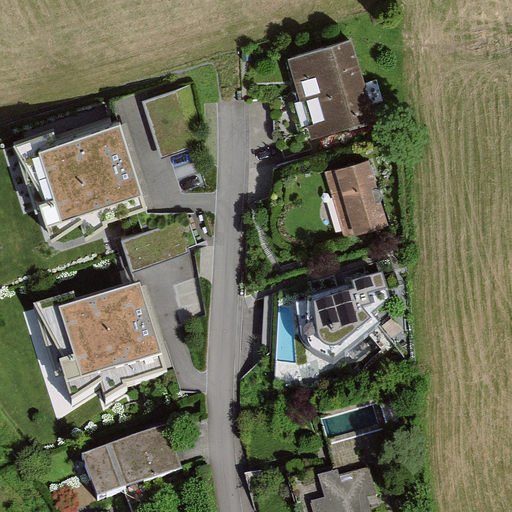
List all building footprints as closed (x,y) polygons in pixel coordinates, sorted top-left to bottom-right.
[(352,40),(293,57),(316,134),(374,117),(352,40)] [(183,89),(149,94),(158,154),(191,149),(183,89)] [(140,182),(119,113),(40,137),(61,206),(140,182)] [(371,158),(332,169),(351,233),(390,222),(371,158)] [(124,235),(133,265),(195,248),(186,218),(124,235)] [(401,324),(382,262),(310,283),(337,374),(402,354),(394,326),(401,324)] [(160,351),(138,282),(59,306),(81,375),(160,351)] [(180,468),(166,431),(86,461),(100,498),(180,468)] [(378,495),(372,472),(307,492),(313,511),(372,511),(368,498),(378,495)]
